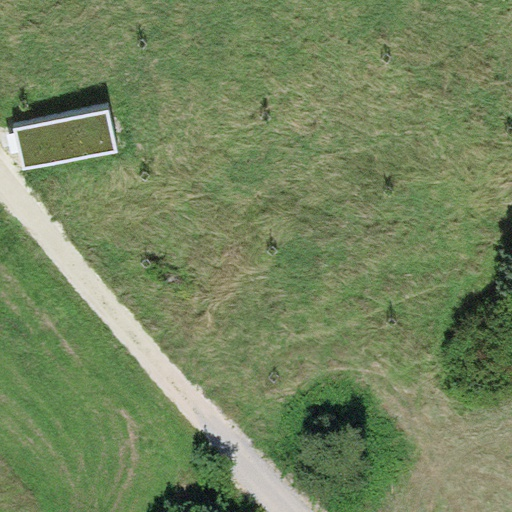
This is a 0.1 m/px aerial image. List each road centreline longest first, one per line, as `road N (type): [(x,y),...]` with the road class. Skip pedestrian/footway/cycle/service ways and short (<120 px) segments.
road 1 (track): [(0,191),(284,511)]
road 2 (trunk): [(0,52),(147,26),(219,0)]
